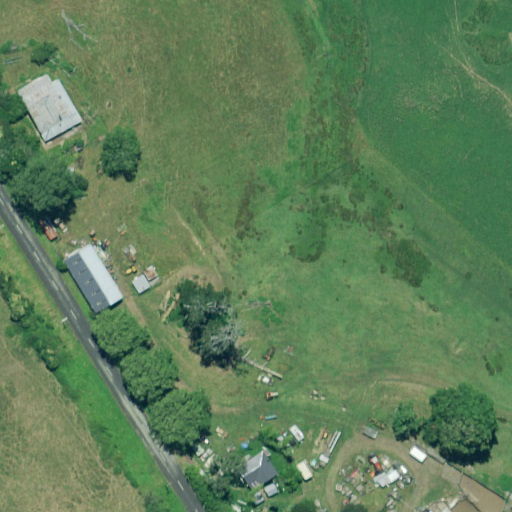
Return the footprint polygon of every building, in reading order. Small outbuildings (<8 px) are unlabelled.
[(52,84),(47,75),(17,91),(45,141),(81,121),(58,80),(52,84)] [(115,92),(113,100),(129,105),(131,97),(115,92)] [(74,168),(66,167),(64,183),(72,184),(74,168)] [(50,240),(58,235),(56,232),(58,231),(48,216),(39,222),(50,240)] [(121,298),(87,241),(81,244),(84,249),(63,262),(95,314),(121,298)] [(196,440),(188,445),(197,457),(205,452),(196,440)] [(261,485),(264,489),(271,485),(268,480),(271,479),(275,484),(280,481),(276,475),(278,474),(262,452),(237,469),(249,488),(249,502),(254,503),(255,490),(261,485)] [(308,465),(318,478),(322,478),(324,474),(314,461),(308,465)] [(379,483),(385,490),(388,488),(386,485),(390,481),(393,484),(401,478),(395,471),(379,483)]
